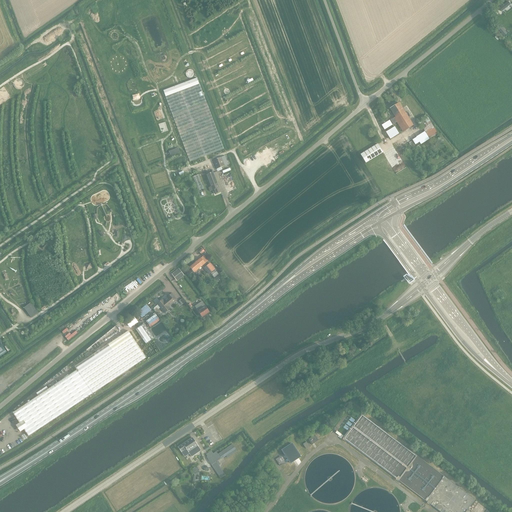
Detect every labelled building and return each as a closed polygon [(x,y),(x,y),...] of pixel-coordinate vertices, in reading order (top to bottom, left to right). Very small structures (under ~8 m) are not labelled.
[(508,2),(499,9),(502,12),(511,5),(508,2)] [(501,26),(498,29),(504,36),(507,34),(501,26)] [(195,74),(192,69),(186,72),(189,78),(195,74)] [(163,90),(190,161),(224,149),(197,78),(163,90)] [(413,126),(399,103),(390,109),(395,117),(391,120),(393,124),(397,122),(403,132),(413,126)] [(411,141),(409,142),(410,145),(413,143),(415,147),(429,138),(429,139),(438,134),(430,121),(427,117),(417,123),(420,127),(421,126),(424,132),(416,137),(417,138),(411,141)] [(384,129),(392,125),(390,121),(382,126),(384,129)] [(395,127),(386,132),(388,136),(390,139),(394,136),(394,137),(399,134),(397,131),(395,127)] [(377,144),(360,154),(366,163),(383,153),(377,144)] [(178,148),(169,152),(171,157),(180,153),(178,148)] [(217,169),(225,166),(228,165),(225,156),(213,160),(217,169)] [(208,188),(210,192),(214,190),(216,194),(221,192),(213,172),(205,175),(210,187),(208,188)] [(204,189),(200,174),(194,176),(198,190),(204,189)] [(205,264),(200,258),(189,267),(194,273),(205,264)] [(205,267),(209,271),(210,273),(214,269),(213,268),(209,264),(205,267)] [(511,268),(493,280),(504,306),(511,299),(511,268)] [(172,274),(175,278),(177,281),(184,276),(179,269),(172,274)] [(169,307),(177,300),(172,294),(168,297),(169,298),(165,302),(163,300),(157,304),(164,312),(170,308),(169,307)] [(38,312),(31,302),(24,307),(31,317),(38,312)] [(195,306),(198,311),(202,317),(209,312),(205,306),(202,302),(195,306)] [(143,317),(152,309),(147,304),(138,312),(143,317)] [(155,313),(146,319),(151,326),(160,320),(155,313)] [(133,325),(141,319),(137,314),(129,320),(133,325)] [(136,329),(146,344),(154,339),(144,324),(136,329)] [(13,413),(28,436),(146,358),(128,331),(108,344),(74,367),(77,370),(13,413)] [(308,439),(312,445),(318,441),(315,435),(308,439)] [(192,438),(178,447),(182,452),(186,449),(189,453),(192,457),(200,451),(200,450),(198,447),(192,438)] [(211,451),(206,454),(207,456),(207,457),(208,459),(220,478),(225,475),(216,462),(216,461),(220,458),(221,459),(226,456),(227,458),(237,451),(236,449),(232,444),(218,454),(216,452),(213,453),(213,454),(211,451)] [(292,444),(282,450),(290,463),(300,457),(292,444)]
